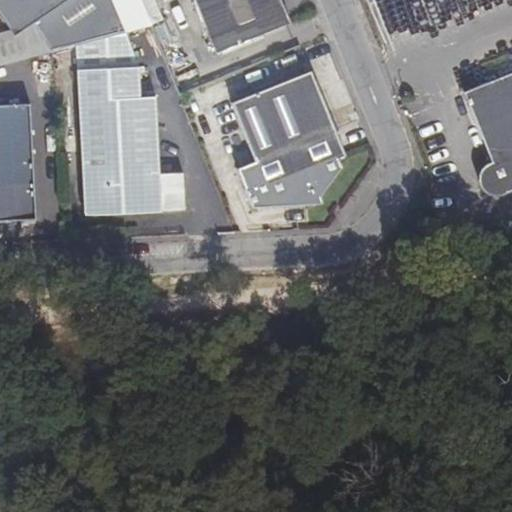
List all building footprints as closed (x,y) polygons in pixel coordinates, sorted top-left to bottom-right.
[(77,44),(123,31),(127,30),(114,0),(0,0),(0,19),(9,32),(30,19),(51,51),(77,44)] [(195,0),(219,52),(289,23),(279,0),(195,0)] [(140,71),(123,31),(77,44),(85,218),(158,215),(158,210),(184,210),(183,176),(158,175),(156,98),(141,99),(140,71)] [(347,155),(314,71),(231,103),(254,162),(238,168),(255,211),(313,210),(342,168),(340,161),(347,155)] [(511,71),(464,93),(491,157),(484,160),(477,167),(474,175),(475,185),(480,193),(488,199),(497,200),(511,193),(511,71)] [(0,218),(34,217),(30,104),(0,105),(0,218)]
